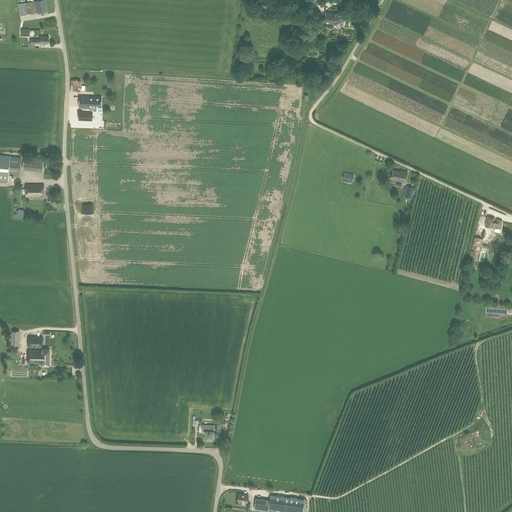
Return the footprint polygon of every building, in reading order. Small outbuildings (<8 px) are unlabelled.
[(20,16),(38,13),(38,16),(47,15),(46,12),(48,11),(45,0),(40,0),(34,1),(33,0),(27,0),(28,2),(19,3),(20,16)] [(343,26),(344,15),(326,12),(324,23),(343,26)] [(40,36),(40,39),(30,39),(30,43),(29,43),(29,47),(35,47),(35,43),(40,44),(40,45),(45,45),(45,43),(48,44),(49,37),(40,36)] [(81,80),(71,80),(70,91),(80,92),(81,80)] [(79,107),(90,107),(93,107),(101,107),(102,97),(93,97),(93,96),(79,96),(79,107)] [(92,121),(93,111),(90,111),(79,110),(78,120),(92,121)] [(0,155),(0,181),(8,182),(10,156),(0,155)] [(22,169),(43,171),(44,158),(23,156),(22,169)] [(393,169),(391,178),(397,179),(396,184),(401,185),(401,182),(398,182),(398,181),(399,181),(400,179),(401,180),(401,181),(405,182),(406,178),(406,175),(407,175),(408,171),(401,170),(400,171),(393,169)] [(344,172),(342,179),(352,181),(354,175),(344,172)] [(26,197),(44,197),(44,184),(25,184),(26,197)] [(416,188),(407,186),(405,196),(413,198),(416,188)] [(93,205),(82,204),(82,214),(93,214),(93,205)] [(494,222),(495,218),(488,216),(485,226),(493,228),(493,226),(495,227),(501,229),(502,221),(497,219),(496,222),(494,222)] [(481,246),(482,238),(475,237),(473,244),(481,246)] [(9,338),(12,339),(11,345),(19,345),(20,331),(12,331),(12,334),(9,334),(9,338)] [(28,348),(42,348),(43,337),(28,336),(28,348)] [(42,349),(42,350),(28,350),(27,364),(42,364),(42,365),(49,365),(50,349),(42,349)] [(214,431),(213,431),(214,429),(220,429),(220,424),(214,424),(214,425),(202,425),(202,431),(205,431),(205,439),(205,440),(205,441),(213,441),(213,440),(214,431)] [(467,448),(473,448),(472,439),(466,440),(464,442),(465,446),(467,448)] [(247,503),(248,496),(245,495),(245,494),(241,494),(241,495),(239,494),(238,501),(241,501),(241,502),(247,503)] [(302,511),(304,500),(271,495),(270,501),(256,499),(254,510),(268,511),(269,508),(293,511),(302,511)]
